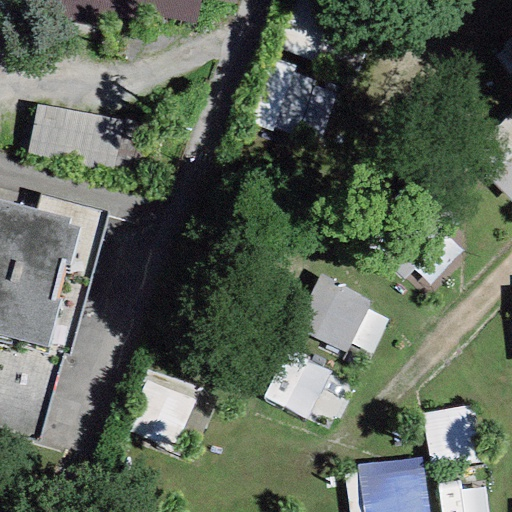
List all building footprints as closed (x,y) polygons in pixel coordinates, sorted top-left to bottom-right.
[(39,0),(38,11),(101,23),(104,7),(105,0),(39,0)] [(105,0),(104,7),(195,25),(199,0),(105,0)] [(124,122),(35,106),(26,155),(115,171),(124,122)] [(511,107),(476,146),(511,178),(511,107)] [(0,335),(46,348),(59,303),(51,301),(61,262),(69,264),(79,230),(68,227),(70,219),(0,199),(0,335)] [(317,266),(265,400),(318,421),(347,347),(349,348),(373,287),(317,266)] [(0,424),(28,432),(45,363),(0,351),(0,424)] [(131,423),(177,439),(197,382),(150,366),(131,423)] [(472,398),(426,407),(436,459),(482,450),(472,398)] [(429,511),(428,455),(357,457),(358,511),(429,511)]
